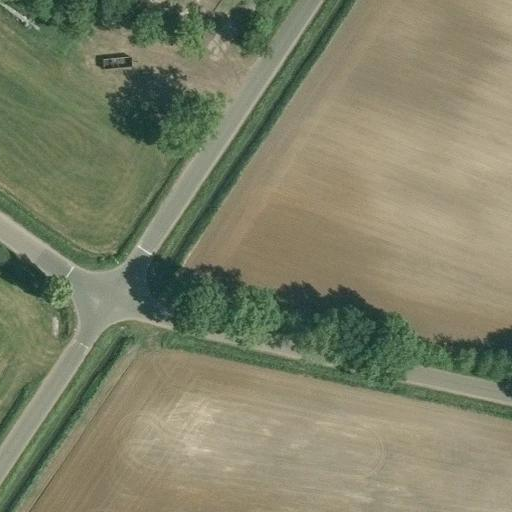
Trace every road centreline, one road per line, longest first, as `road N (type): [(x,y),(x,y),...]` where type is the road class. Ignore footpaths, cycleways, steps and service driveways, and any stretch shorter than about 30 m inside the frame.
road 1 (unclassified): [(511,395),(157,316),(118,298)]
road 2 (unclassified): [(118,298),(316,0)]
road 3 (unclassified): [(0,465),(118,298)]
road 4 (unclassified): [(118,298),(44,264),(0,232)]
